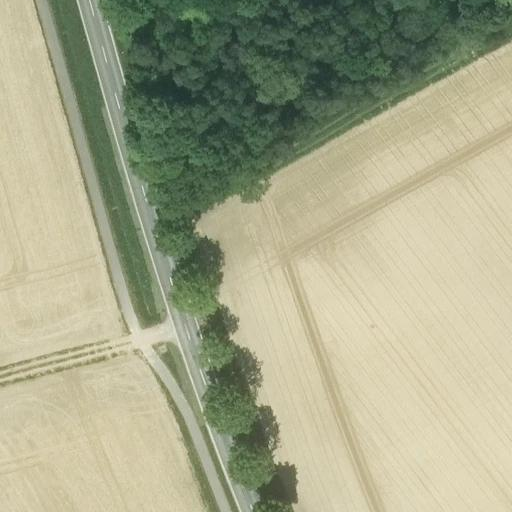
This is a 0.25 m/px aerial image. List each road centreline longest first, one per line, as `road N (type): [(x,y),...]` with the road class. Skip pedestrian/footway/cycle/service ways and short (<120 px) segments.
road 1 (tertiary): [(88,0),(168,275),(252,511)]
road 2 (track): [(186,329),(0,377)]
